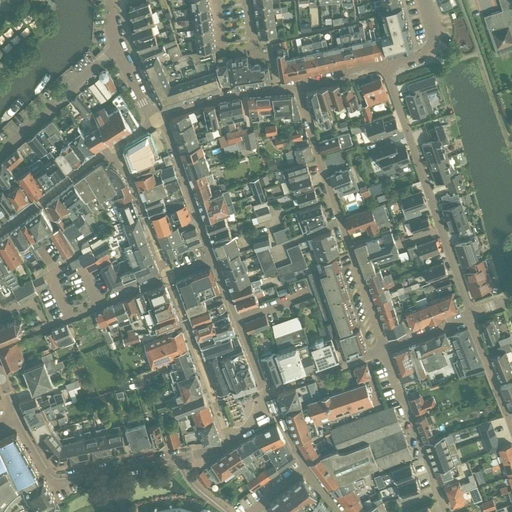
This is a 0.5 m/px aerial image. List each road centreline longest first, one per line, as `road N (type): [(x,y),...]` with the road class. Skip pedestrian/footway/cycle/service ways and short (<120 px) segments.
road 1 (residential): [(298,86),(383,351)]
road 2 (residential): [(470,315),(384,62)]
road 3 (residential): [(15,416),(59,479),(179,458)]
road 4 (residential): [(167,276),(0,344)]
road 5 (residential): [(167,276),(230,438)]
road 6 (residential): [(443,511),(383,351)]
road 7 (residential): [(212,260),(162,114)]
road 8 (residential): [(114,48),(0,151)]
road 9 (residential): [(264,391),(212,260)]
road 10 (residential): [(111,147),(167,276)]
road 11 (residential): [(162,114),(207,98),(298,86)]
road 12 (residential): [(111,147),(0,228)]
road 13 (residential): [(264,391),(383,351)]
road 14 (residential): [(247,0),(253,43),(221,48),(214,0)]
